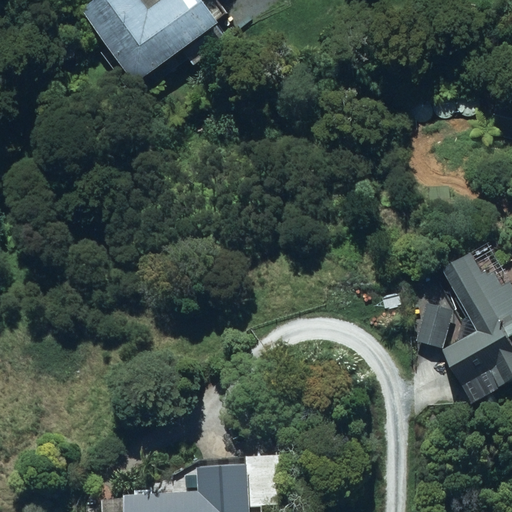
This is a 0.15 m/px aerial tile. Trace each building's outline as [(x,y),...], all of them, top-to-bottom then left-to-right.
[(144,0),(90,0),(82,6),(136,80),(219,19),(205,0),(155,0),(148,6),(144,0)] [(511,100),(499,99),(493,132),(511,135),(511,100)] [(511,284),(510,280),(500,285),(493,271),(489,274),(487,270),(483,273),(472,252),(443,267),(476,330),(444,347),(472,402),(511,381),(511,335),(511,334),(511,284)] [(411,339),(438,349),(450,315),(424,305),(411,339)] [(261,511),(261,498),(277,497),(275,449),(243,450),(244,461),(197,463),(198,487),(126,491),(126,511),(261,511)]
